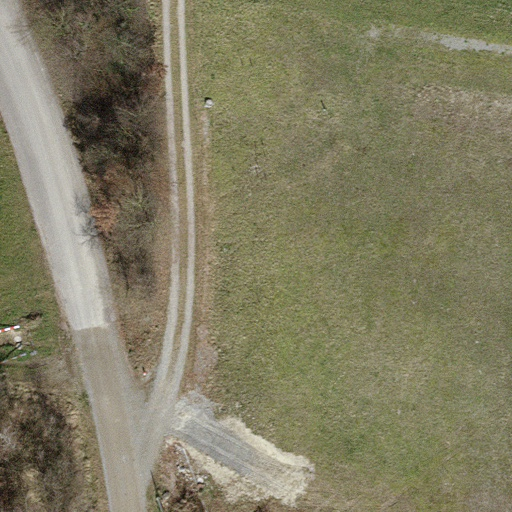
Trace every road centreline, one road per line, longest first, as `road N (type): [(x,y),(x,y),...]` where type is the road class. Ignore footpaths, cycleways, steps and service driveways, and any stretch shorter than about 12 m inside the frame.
road 1 (unclassified): [(0,40),(62,209),(126,511)]
road 2 (track): [(120,471),(173,375),(178,0)]
